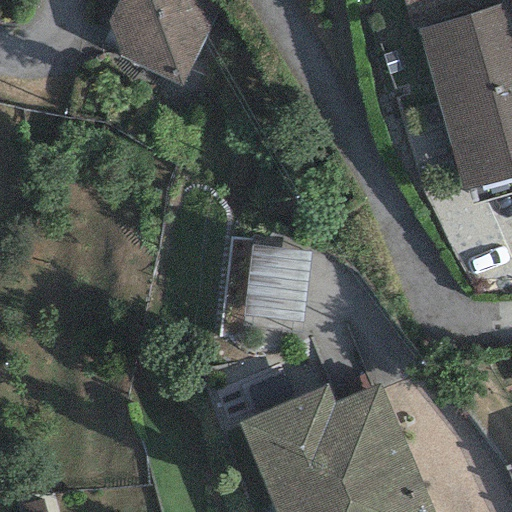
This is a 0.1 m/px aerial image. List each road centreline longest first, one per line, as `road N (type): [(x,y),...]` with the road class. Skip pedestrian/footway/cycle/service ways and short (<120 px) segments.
road 1 (residential): [(511,317),(451,315),(432,300),(272,0)]
road 2 (unknown): [(411,383),(485,511)]
